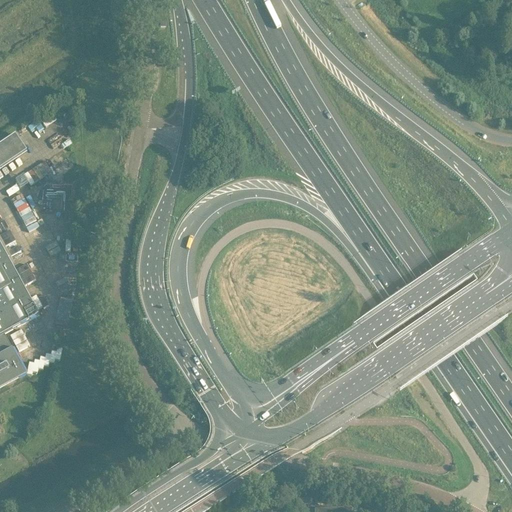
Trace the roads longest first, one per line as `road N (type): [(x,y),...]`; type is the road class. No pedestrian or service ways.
road 1 (tertiary): [(202,340),(205,272),(223,242),(269,223),(305,231),(345,264),(475,459),(479,479),(468,511)]
road 2 (motorway): [(511,401),(317,107),(259,0)]
road 3 (motorway): [(202,340),(184,309),(177,267),(187,230),(221,200),(282,196),(375,261)]
road 4 (secondary): [(185,135),(154,256),(152,297),(231,440)]
road 5 (motorway): [(511,228),(457,165),(332,59),(285,0)]
road 6 (tertiary): [(185,426),(137,369),(119,316),(118,268),(140,127)]
road 7 (trunk): [(511,228),(257,422)]
road 8 (motorway): [(204,0),(375,261)]
road 9 (tertiary): [(468,511),(407,482),(236,448),(185,426)]
road 10 (secondary): [(256,450),(489,298)]
road 11 (motorway): [(375,261),(511,458)]
road 12 (tertiary): [(511,140),(484,134),(443,106),(340,0)]
road 13 (tertiary): [(70,511),(159,454),(185,426)]
road 14 (motorway): [(177,0),(189,61),(185,135)]
road 15 (secondary): [(231,440),(121,511)]
road 16 (tertiary): [(140,127),(149,48),(144,0)]
